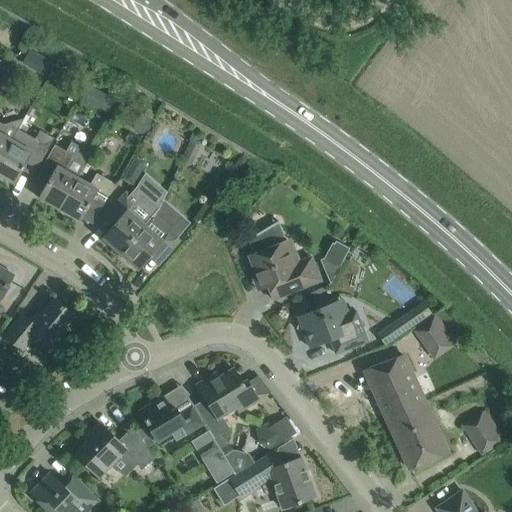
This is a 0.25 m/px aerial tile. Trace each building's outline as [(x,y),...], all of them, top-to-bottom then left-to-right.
[(42,58),(36,69),(48,76),(54,65),(42,58)] [(79,82),(74,91),(81,94),(86,85),(79,82)] [(107,113),(115,98),(102,92),(94,106),(107,113)] [(141,114),(133,129),(148,137),(156,122),(141,114)] [(0,160),(12,140),(18,129),(23,121),(21,120),(4,125),(0,122),(0,160)] [(12,140),(0,160),(0,176),(14,184),(25,165),(36,171),(48,150),(54,138),(40,131),(35,139),(18,129),(12,140)] [(59,210),(78,178),(92,153),(72,142),(66,151),(55,145),(39,173),(49,179),(38,198),(59,210)] [(188,145),(181,164),(186,166),(189,165),(196,148),(188,145)] [(142,169),(132,163),(123,180),(133,185),(142,169)] [(78,178),(59,210),(80,222),(88,208),(98,214),(115,184),(97,173),(90,185),(78,178)] [(135,201),(126,193),(104,219),(113,226),(102,238),(121,254),(156,213),(159,209),(141,194),(135,201)] [(163,260),(180,240),(169,230),(172,227),(156,213),(121,254),(139,270),(154,252),(163,260)] [(284,242),(278,245),(272,228),(279,223),(279,221),(247,240),(248,242),(250,241),(255,254),(249,257),(261,289),(268,286),(273,300),(321,281),(312,257),(293,265),(284,242)] [(336,241),(326,259),(340,267),(350,249),(336,241)] [(0,305),(0,298),(13,276),(0,268),(0,317),(5,309),(0,305)] [(50,348),(76,317),(54,299),(33,324),(22,315),(4,336),(23,352),(36,336),(50,348)] [(424,302),(377,334),(386,346),(432,315),(424,302)] [(341,317),(335,303),(315,311),(306,307),(302,316),(298,317),(300,322),(297,329),(304,332),(310,348),(330,340),(336,354),(368,342),(356,311),(341,317)] [(447,329),(437,314),(413,330),(424,345),(447,329)] [(387,420),(426,404),(404,356),(365,371),(387,420)] [(205,424),(210,432),(214,439),(230,429),(222,417),(236,408),(239,412),(259,400),(247,380),(242,383),(234,369),(211,382),(209,378),(197,385),(205,399),(194,406),(205,424)] [(205,424),(194,406),(193,404),(192,404),(192,406),(179,413),(176,408),(172,411),(163,397),(139,412),(158,442),(172,434),(176,441),(205,424)] [(426,404),(387,420),(409,469),(447,452),(426,404)] [(285,416),(260,432),(271,448),(295,433),(285,416)] [(86,443),(75,454),(99,478),(125,452),(143,470),(154,458),(132,427),(119,441),(100,423),(83,440),(86,443)] [(495,424),(471,440),(482,455),(505,439),(495,424)] [(217,483),(235,473),(214,439),(210,432),(194,441),(200,450),(198,451),(203,459),(205,458),(210,467),(208,468),(217,482),(216,482),(217,483)] [(223,505),(239,495),(240,497),(251,491),(248,486),(270,473),(283,509),(315,497),(301,457),(282,464),(277,449),(229,479),(213,489),(223,505)] [(46,483),(43,481),(31,494),(49,511),(88,511),(99,501),(72,475),(62,484),(53,475),(46,483)] [(476,511),(462,491),(436,508),(438,511),(476,511)]
